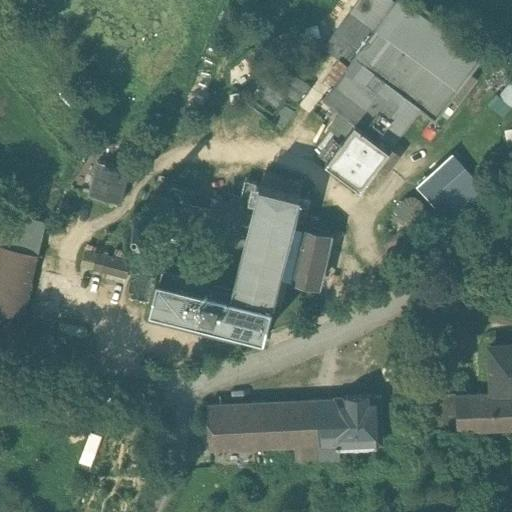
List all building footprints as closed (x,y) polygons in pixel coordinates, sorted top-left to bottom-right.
[(396,0),(396,1),(394,0),(359,0),(325,48),(348,65),(324,97),(322,97),(323,99),(324,99),(355,122),(343,138),(327,160),(362,186),(378,164),(391,147),(390,146),(420,107),(436,119),(481,59),(483,59),(482,57),(481,57),(403,0),(396,0)] [(310,86),(277,61),(248,101),(274,120),(288,100),(295,105),(310,86)] [(498,94),(511,105),(511,78),(498,94)] [(192,119),(184,114),(179,121),(188,126),(192,119)] [(449,150),(414,183),(444,214),(479,181),(449,150)] [(128,169),(99,161),(90,195),(119,202),(128,169)] [(191,191),(156,182),(153,194),(174,199),(188,203),(191,191)] [(255,205),(232,199),(231,204),(214,200),(211,211),(179,202),(171,233),(226,247),(220,272),(162,258),(150,305),(266,333),(280,276),(317,285),(329,234),(293,226),(301,193),(260,183),(255,205)] [(174,199),(153,194),(148,214),(168,219),(174,199)] [(3,243),(0,251),(0,311),(23,318),(39,254),(3,243)] [(131,262),(97,253),(93,269),(127,278),(131,262)] [(158,269),(159,265),(158,260),(155,256),(151,254),(147,253),(142,254),(139,257),(136,260),(135,265),(136,269),(139,273),(143,276),(147,277),(152,276),(155,273),(158,269)] [(151,295),(152,290),(151,286),(148,282),(144,280),(140,279),(136,280),(132,282),(129,286),(128,291),(129,295),(132,299),(136,301),(140,302),(145,301),(148,299),(151,295)] [(55,303),(34,298),(31,308),(53,314),(55,303)] [(511,344),(490,345),(493,391),(496,428),(511,427),(511,344)] [(493,391),(456,393),(458,430),(496,428),(493,391)] [(456,393),(428,394),(430,431),(458,430),(456,393)] [(373,395),(343,396),(343,398),(336,398),(340,444),(340,449),(377,447),(377,442),(381,442),(381,431),(382,429),(382,422),(381,419),(382,417),(382,410),(380,408),(380,396),(373,396),(373,395)] [(336,398),(243,403),(244,448),(295,446),(340,444),(336,398)] [(243,403),(209,404),(210,449),(244,448),(243,403)] [(91,464),(102,434),(89,429),(78,460),(91,464)] [(340,444),(295,446),(296,462),(341,459),(340,449),(340,444)] [(351,511),(358,491),(341,486),(332,511),(351,511)]
